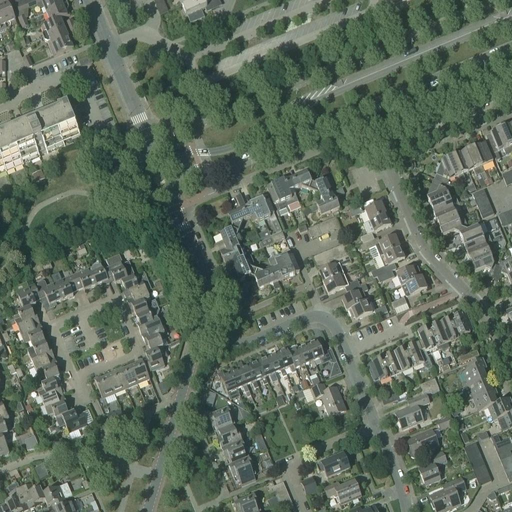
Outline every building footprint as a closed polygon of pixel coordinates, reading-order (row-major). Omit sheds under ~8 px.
[(23,0),(20,0),(17,1),(27,22),(31,20),(26,10),(28,10),(23,0)] [(30,0),(23,0),(28,10),(33,7),(30,0)] [(44,3),(42,3),(42,4),(46,14),(65,6),(62,0),(50,0),(44,3)] [(190,5),(182,8),(186,17),(187,17),(191,25),(204,19),(201,11),(205,9),(207,14),(211,12),(208,3),(205,4),(203,0),(202,0),(190,5)] [(17,1),(12,3),(19,19),(18,20),(20,25),(26,22),(27,22),(17,1)] [(8,5),(0,8),(0,14),(7,31),(10,29),(11,26),(16,24),(8,5)] [(65,6),(46,14),(50,24),(61,20),(70,17),(65,6)] [(50,24),(41,28),(43,33),(42,36),(43,39),(76,25),(73,20),(63,25),(61,20),(50,24)] [(76,25),(43,39),(44,42),(48,43),(50,48),(69,40),(67,35),(78,30),(76,25)] [(69,40),(50,48),(54,58),(73,51),(69,40)] [(28,57),(22,60),(26,70),(32,67),(28,57)] [(90,58),(78,62),(81,69),(93,64),(90,58)] [(24,118),(22,121),(27,131),(27,130),(39,157),(47,154),(35,127),(52,120),(48,111),(47,110),(34,116),(31,115),(24,118)] [(69,113),(52,120),(63,147),(80,140),(69,113)] [(52,120),(35,127),(47,154),(63,147),(52,120)] [(10,121),(0,125),(0,127),(1,131),(4,132),(11,128),(12,126),(10,121)] [(511,132),(510,127),(500,131),(510,155),(511,154),(511,132)] [(27,130),(27,131),(10,137),(22,165),(39,157),(27,130)] [(490,136),(485,138),(493,156),(503,151),(506,157),(510,155),(500,131),(490,135),(490,136)] [(10,137),(0,141),(0,158),(5,171),(22,165),(10,137)] [(480,147),(470,151),(480,176),(485,174),(482,168),(493,163),(485,145),(480,148),(480,147)] [(470,151),(460,155),(468,174),(473,171),(476,177),(480,176),(470,151)] [(460,155),(451,159),(459,178),(461,184),(466,182),(463,176),(468,174),(460,155)] [(440,165),(434,181),(447,186),(449,182),(459,178),(451,159),(441,163),(441,164),(440,165)] [(290,173),(285,175),(287,181),(288,181),(293,192),(301,189),(308,192),(311,184),(306,173),(293,179),(290,173)] [(507,175),(502,177),(506,188),(511,186),(507,175)] [(283,182),(277,185),(287,208),(298,203),(293,192),(288,181),(287,181),(283,183),(283,182)] [(311,184),(308,192),(312,193),(319,196),(322,204),(323,204),(334,199),(335,199),(339,198),(344,195),(342,190),(332,195),(326,181),(315,186),(311,184)] [(429,198),(427,199),(431,209),(449,201),(445,191),(446,190),(448,191),(452,189),(452,188),(447,186),(434,181),(428,196),(429,198)] [(287,208),(277,185),(270,187),(271,188),(266,190),(279,219),(289,214),(287,208)] [(484,192),(472,197),(474,202),(486,197),(484,192)] [(240,211),(227,217),(232,228),(231,231),(238,234),(242,223),(250,220),(245,209),(240,196),(235,198),(240,211)] [(486,197),(474,202),(476,206),(488,202),(486,197)] [(322,204),(310,209),(312,214),(318,211),(321,218),(343,208),(339,198),(335,199),(334,199),(323,204),(322,204)] [(262,201),(256,204),(264,222),(269,220),(276,235),(281,233),(267,199),(262,201)] [(455,199),(449,201),(431,209),(435,218),(459,208),(455,199)] [(488,202),(476,206),(478,211),(490,207),(488,202)] [(245,209),(250,220),(254,231),(260,229),(258,224),(264,222),(256,204),(249,206),(249,207),(245,209)] [(381,205),(365,212),(369,223),(386,217),(381,205)] [(490,207),(478,211),(480,216),(492,211),(490,207)] [(360,208),(349,213),(352,219),(363,214),(360,208)] [(459,208),(435,218),(439,228),(463,218),(459,208)] [(492,211),(480,216),(483,221),(494,216),(492,211)] [(511,223),(508,214),(503,216),(508,227),(511,225),(511,223)] [(503,216),(498,218),(503,229),(508,227),(503,216)] [(368,236),(360,239),(363,246),(374,241),(372,236),(391,228),(386,217),(369,223),(363,226),(368,236)] [(459,235),(461,230),(467,227),(463,218),(439,228),(443,237),(454,233),(459,235)] [(335,219),(330,221),(334,232),(340,230),(335,219)] [(330,221),(324,223),(329,234),(334,232),(330,221)] [(324,223),(319,226),(323,237),(329,234),(324,223)] [(463,245),(487,235),(483,225),(466,232),(461,230),(459,235),(463,245)] [(319,226),(313,228),(318,239),(323,237),(319,226)] [(305,227),(298,230),(300,236),(307,232),(305,227)] [(313,228),(307,230),(312,241),(318,239),(313,228)] [(219,252),(221,257),(238,249),(235,241),(238,234),(231,231),(220,236),(225,249),(219,252)] [(282,235),(271,239),(274,245),(284,240),(282,235)] [(487,235),(463,245),(467,255),(491,244),(487,235)] [(374,241),(363,246),(366,252),(375,248),(380,258),(400,250),(395,239),(376,247),(374,241)] [(346,244),(341,247),(345,258),(348,257),(351,256),(346,244)] [(491,244),(467,255),(471,264),(489,256),(495,254),(491,244)] [(341,247),(335,249),(340,260),(345,258),(341,247)] [(221,257),(220,257),(225,268),(226,268),(226,267),(243,260),(250,257),(248,252),(242,255),(239,249),(238,249),(221,257)] [(335,249),(330,251),(334,263),(340,260),(335,249)] [(400,250),(380,258),(384,269),(405,261),(400,250)] [(330,251),(324,254),(329,265),(333,263),(334,263),(330,251)] [(289,252),(279,257),(288,279),(295,277),(294,276),(299,274),(292,256),(291,257),(289,252)] [(324,254),(319,256),(323,267),(329,265),(324,254)] [(319,256),(313,259),(317,270),(323,267),(319,256)] [(489,256),(471,264),(475,274),(485,270),(490,272),(487,279),(493,281),(498,268),(497,267),(493,266),(489,256)] [(279,257),(268,261),(272,272),(277,283),(278,283),(281,281),(282,282),(288,279),(279,257)] [(335,268),(319,275),(324,286),(343,277),(340,269),(351,264),(348,257),(345,258),(340,260),(334,263),(333,263),(335,268)] [(152,260),(147,263),(151,271),(155,269),(152,260)] [(226,267),(226,268),(228,272),(234,269),(240,283),(251,278),(254,279),(257,272),(254,271),(246,268),(243,260),(226,267)] [(498,268),(493,281),(498,283),(501,276),(507,278),(511,288),(511,287),(511,263),(510,260),(502,263),(499,262),(497,267),(498,268)] [(120,263),(108,268),(115,286),(121,284),(121,283),(127,281),(127,280),(133,278),(128,265),(122,267),(120,263)] [(100,265),(88,270),(96,288),(104,285),(105,287),(109,286),(100,265)] [(413,271),(396,278),(401,289),(421,280),(417,269),(413,271)] [(72,270),(68,271),(77,292),(83,290),(84,293),(96,288),(88,270),(74,276),(72,270)] [(381,270),(370,274),(373,281),(377,279),(384,276),(381,270)] [(70,278),(53,284),(61,303),(73,297),(72,295),(77,292),(68,271),(67,272),(70,278)] [(257,272),(254,279),(259,291),(273,285),(275,291),(280,289),(278,283),(277,283),(272,272),(264,275),(257,272)] [(391,273),(384,276),(377,279),(379,285),(394,279),(391,273)] [(343,277),(324,286),(328,297),(348,288),(343,277)] [(127,281),(121,283),(121,284),(126,295),(123,296),(126,302),(146,293),(141,281),(135,284),(133,278),(127,280),(127,281)] [(421,280),(401,289),(405,298),(407,299),(426,291),(422,280),(421,280)] [(61,303),(53,284),(47,287),(46,283),(44,282),(39,284),(38,286),(39,288),(35,289),(40,301),(46,299),(50,311),(55,309),(53,306),(61,303)] [(40,301),(35,289),(34,286),(16,294),(23,311),(30,308),(30,309),(36,306),(35,303),(40,301)] [(351,298),(342,302),(346,313),(349,312),(367,304),(363,294),(368,292),(365,286),(352,292),(349,293),(351,298)] [(146,293),(126,302),(129,308),(131,307),(136,318),(158,309),(154,300),(150,302),(146,293)] [(404,300),(391,305),(394,311),(406,306),(404,300)] [(349,312),(352,320),(354,319),(356,322),(372,315),(367,304),(349,312)] [(20,319),(14,321),(19,334),(39,325),(37,319),(35,320),(30,309),(30,308),(23,311),(17,313),(20,319)] [(385,308),(374,313),(376,319),(387,314),(385,308)] [(158,309),(136,318),(140,330),(138,331),(141,337),(161,328),(158,322),(158,310),(158,309)] [(454,322),(451,323),(458,340),(469,335),(469,333),(473,332),(467,316),(462,318),(461,315),(453,319),(454,322)] [(387,332),(398,327),(395,319),(383,323),(387,332)] [(447,321),(439,325),(447,344),(458,340),(451,323),(448,324),(447,321)] [(39,325),(19,334),(24,345),(30,343),(32,348),(45,343),(40,332),(42,331),(39,325)] [(429,332),(436,349),(438,354),(449,349),(447,344),(439,325),(431,328),(432,331),(429,332)] [(161,328),(141,337),(143,343),(146,342),(150,353),(157,350),(157,351),(163,348),(160,343),(166,340),(165,337),(168,336),(164,327),(161,328)] [(425,330),(417,334),(421,344),(418,345),(422,355),(425,353),(436,349),(429,332),(426,333),(425,330)] [(317,342),(307,347),(314,362),(319,360),(322,366),(326,364),(323,358),(324,358),(317,342)] [(35,354),(29,356),(34,368),(54,360),(52,354),(49,355),(45,343),(32,348),(35,354)] [(409,351),(405,353),(412,370),(422,366),(424,369),(428,371),(432,369),(425,353),(422,355),(418,345),(416,346),(415,345),(407,349),(409,351)] [(88,354),(98,350),(96,346),(86,350),(88,354)] [(296,347),(287,351),(289,354),(288,355),(294,367),(293,367),(295,371),(295,370),(301,368),(303,374),(307,372),(305,366),(297,351),(296,347)] [(307,347),(297,351),(305,366),(310,364),(312,370),(316,368),(314,362),(307,347)] [(150,353),(144,355),(152,373),(164,368),(157,351),(157,350),(150,353)] [(287,351),(277,355),(284,371),(290,368),(292,374),(296,373),(295,370),(295,371),(293,367),(294,367),(288,355),(289,354),(287,351)] [(401,351),(393,354),(401,374),(412,370),(405,353),(402,354),(401,351)] [(476,352),(465,356),(467,362),(478,357),(476,352)] [(386,361),(383,362),(390,379),(401,374),(393,354),(385,358),(386,361)] [(277,355),(268,359),(275,375),(280,372),(283,378),(287,377),(284,371),(277,355)] [(261,357),(257,358),(259,363),(265,379),(271,376),(273,382),(277,380),(275,375),(268,359),(263,361),(261,357)] [(54,360),(34,368),(39,380),(45,378),(47,383),(53,380),(53,381),(59,378),(55,367),(57,366),(54,360)] [(138,365),(130,368),(137,386),(149,381),(141,360),(136,362),(138,365)] [(372,366),(367,368),(373,384),(378,381),(379,383),(390,379),(383,362),(380,363),(379,360),(371,364),(372,366)] [(468,372),(462,374),(467,388),(486,380),(483,372),(486,370),(482,360),(466,367),(468,372)] [(247,362),(249,367),(256,383),(256,382),(261,380),(264,386),(268,384),(265,379),(259,363),(253,365),(251,361),(247,362)] [(242,365),(238,366),(240,371),(246,387),(247,387),(252,384),(255,390),(258,388),(256,382),(256,383),(249,367),(244,369),(242,365)] [(121,369),(117,370),(126,391),(137,386),(130,368),(122,372),(121,369)] [(233,368),(228,370),(230,375),(237,391),(237,390),(243,388),(247,398),(251,397),(247,387),(246,387),(240,371),(235,373),(233,368)] [(115,375),(107,378),(114,396),(126,391),(117,370),(113,372),(115,375)] [(223,373),(217,375),(219,380),(221,380),(227,395),(233,392),(236,398),(240,396),(237,390),(237,391),(230,375),(225,377),(223,373)] [(98,379),(93,380),(102,401),(114,396),(107,378),(99,381),(98,379)] [(486,380),(467,388),(462,390),(467,403),(473,400),(491,393),(491,392),(488,384),(492,383),(490,378),(486,380)] [(43,391),(37,394),(43,406),(63,397),(60,391),(58,392),(53,381),(53,380),(47,383),(41,385),(43,391)] [(434,380),(429,382),(431,388),(433,393),(439,391),(434,380)] [(429,382),(419,387),(421,392),(431,388),(429,382)] [(163,386),(158,388),(162,396),(169,393),(171,387),(167,384),(163,386)] [(323,386),(310,391),(314,401),(320,399),(329,419),(345,413),(336,389),(326,394),(323,386)] [(431,388),(421,392),(423,397),(433,393),(431,388)] [(491,393),(473,400),(478,414),(488,410),(487,409),(497,406),(497,405),(493,397),(497,396),(495,391),(491,392),(491,393)] [(397,395),(381,402),(384,407),(399,401),(397,395)] [(63,397),(43,406),(48,418),(53,415),(56,421),(62,419),(62,418),(68,416),(68,415),(63,404),(66,403),(63,397)] [(411,409),(395,415),(402,432),(423,423),(417,410),(429,405),(425,397),(408,404),(411,409)] [(284,405),(281,398),(275,401),(278,408),(279,407),(284,405)] [(487,409),(488,410),(493,422),(492,422),(493,423),(502,419),(511,415),(511,414),(508,406),(511,405),(510,400),(497,405),(497,406),(487,409)] [(268,412),(274,409),(271,402),(265,405),(268,412)] [(256,409),(259,416),(265,413),(266,412),(264,406),(256,409)] [(227,409),(207,417),(215,434),(234,426),(227,409)] [(120,411),(108,416),(111,424),(124,419),(122,414),(120,411)] [(62,418),(62,419),(69,436),(87,428),(81,413),(75,416),(74,413),(68,415),(68,416),(62,418)] [(6,414),(0,416),(0,437),(2,437),(8,435),(5,429),(11,426),(6,414)] [(511,415),(502,419),(507,431),(507,432),(511,429),(511,414),(511,415)] [(450,420),(437,425),(440,432),(453,427),(450,420)] [(234,426),(215,434),(221,451),(241,443),(234,426)] [(432,432),(406,443),(409,451),(408,453),(411,459),(413,460),(419,457),(420,455),(438,447),(435,441),(437,440),(434,432),(432,433),(432,432)] [(0,458),(9,455),(2,437),(0,437),(0,458)] [(34,438),(25,442),(27,452),(39,449),(34,438)] [(508,440),(493,446),(495,452),(511,445),(508,440)] [(241,443),(221,451),(228,468),(248,459),(241,443)] [(475,445),(463,450),(466,456),(478,451),(475,445)] [(511,447),(511,445),(495,452),(497,457),(510,452),(511,451),(511,447)] [(261,454),(269,453),(267,446),(260,447),(261,454)] [(478,451),(466,456),(468,461),(480,456),(478,451)] [(510,452),(497,457),(500,463),(511,458),(510,452)] [(432,465),(418,471),(425,488),(440,482),(434,469),(446,464),(442,454),(430,459),(432,465)] [(321,464),(316,466),(319,474),(324,472),(327,480),(349,471),(343,456),(322,465),(321,464)] [(480,456),(468,461),(470,466),(482,461),(480,456)] [(511,458),(500,463),(502,468),(511,463),(511,458)] [(248,459),(228,468),(235,484),(239,483),(241,488),(255,482),(253,477),(255,476),(248,459)] [(482,461),(470,466),(472,472),(484,467),(482,461)] [(511,463),(502,468),(504,473),(511,470),(511,463)] [(484,467),(472,472),(475,477),(487,472),(484,467)] [(487,472),(475,477),(477,483),(489,478),(487,472)] [(489,478),(477,483),(479,488),(491,483),(489,478)] [(312,479),(301,483),(307,497),(318,493),(312,479)] [(444,493),(429,499),(434,511),(447,511),(460,507),(455,496),(465,492),(460,480),(441,487),(444,493)] [(86,482),(81,484),(84,492),(89,490),(86,482)] [(337,485),(324,490),(328,499),(333,497),(335,498),(336,499),(338,499),(341,507),(360,499),(354,483),(339,489),(337,485)] [(283,484),(272,489),(274,494),(285,489),(283,484)] [(43,495),(42,495),(45,502),(44,502),(47,508),(72,497),(67,485),(60,488),(43,495)] [(32,486),(20,491),(28,511),(35,509),(34,506),(44,502),(45,502),(42,495),(43,495),(40,489),(34,492),(32,486)] [(285,489),(274,494),(276,500),(288,495),(285,489)] [(10,502),(5,504),(7,510),(8,511),(20,511),(22,511),(21,511),(26,511),(28,511),(20,491),(18,491),(16,490),(13,491),(11,494),(12,494),(8,496),(10,502)] [(488,496),(486,499),(491,502),(496,500),(494,494),(488,496)] [(288,495),(276,500),(279,505),(290,501),(288,495)] [(260,511),(254,496),(233,505),(236,511),(260,511)] [(290,501),(279,505),(281,511),(292,506),(290,501)] [(76,511),(73,503),(52,511),(76,511)]
